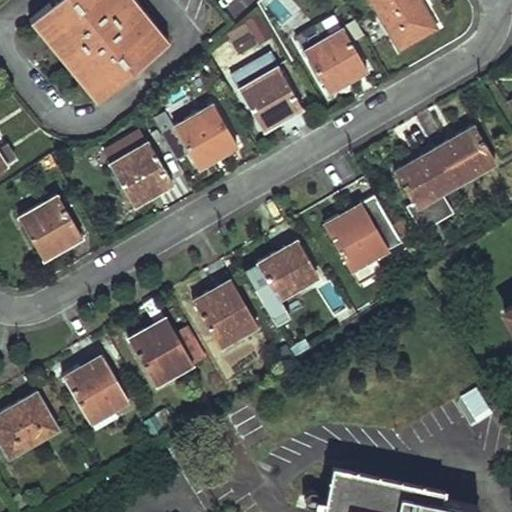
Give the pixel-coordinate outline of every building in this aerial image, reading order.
[(53,0),(33,17),(99,95),(172,35),(141,0),(53,0)] [(374,0),(400,45),(429,28),(415,3),(420,0),(374,0)] [(242,54),(267,35),(252,16),(227,35),(242,54)] [(305,47),(327,84),(350,71),(353,76),(369,67),(344,24),(305,47)] [(240,85),(263,122),(286,108),(289,113),(304,105),(279,62),(240,85)] [(176,122),(199,159),(220,147),(223,152),(239,143),(213,101),(176,122)] [(472,122),(431,146),(455,185),(496,162),(472,122)] [(111,160),(133,198),(156,185),(159,190),(175,180),(150,138),(111,160)] [(392,169),(411,201),(405,205),(421,231),(453,212),(442,193),(455,185),(431,146),(392,169)] [(0,167),(9,162),(0,147),(0,167)] [(20,213),(43,251),(66,237),(69,242),(84,233),(58,191),(20,213)] [(373,192),(321,222),(357,283),(381,268),(374,256),(401,240),(373,192)] [(295,237),(256,260),(278,297),(295,287),(292,281),(314,269),(295,237)] [(278,297),(256,260),(242,268),(275,323),(288,315),(278,297)] [(211,290),(195,298),(219,340),(243,327),(245,332),(260,324),(237,282),(214,295),(211,290)] [(511,302),(503,308),(511,323),(511,302)] [(163,313),(125,336),(154,386),(207,355),(189,324),(174,333),(163,313)] [(225,351),(249,338),(245,332),(243,327),(219,340),(225,351)] [(82,363),(67,371),(90,413),(113,400),(116,405),(131,397),(106,355),(84,367),(82,363)] [(38,389),(0,410),(0,436),(10,454),(59,426),(38,389)] [(479,390),(463,400),(478,425),(494,415),(479,390)] [(98,426),(120,413),(116,405),(113,400),(90,413),(98,426)] [(482,511),(483,509),(372,483),(374,477),(347,471),(336,511),(482,511)]
